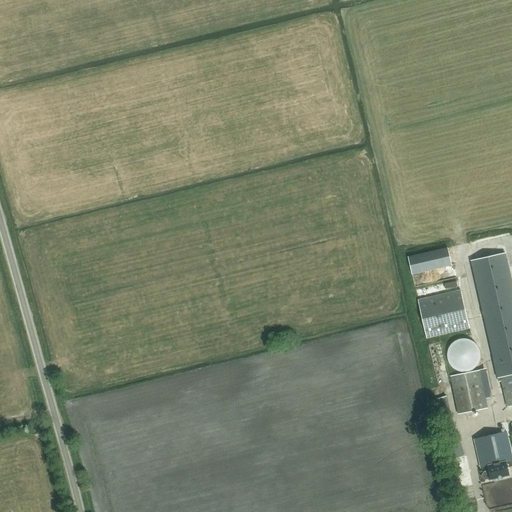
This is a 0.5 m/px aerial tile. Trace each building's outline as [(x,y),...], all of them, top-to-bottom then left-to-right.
[(410,256),(414,273),(441,266),(437,249),(410,256)] [(500,377),(511,374),(511,283),(505,253),(472,261),(498,378),(500,377)] [(443,292),(461,288),(456,264),(414,272),(418,294),(428,292),(426,286),(435,284),(436,291),(443,289),(443,292)] [(461,290),(418,300),(426,338),(469,328),(461,290)] [(452,342),(453,361),(479,360),(478,341),(452,342)] [(458,413),(488,407),(480,369),(470,371),(464,372),(450,375),(458,413)] [(511,374),(500,377),(507,406),(511,405),(511,374)] [(487,467),(488,471),(484,472),(481,476),(485,479),(490,478),(490,480),(509,476),(507,467),(511,466),(511,461),(506,432),(473,438),(480,468),(487,467)] [(450,439),(454,458),(466,455),(462,436),(450,439)]
